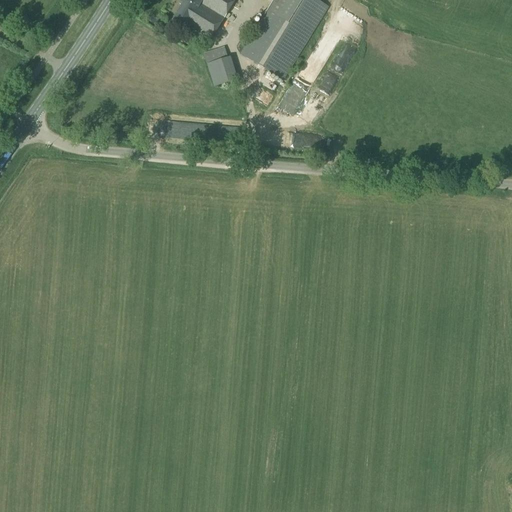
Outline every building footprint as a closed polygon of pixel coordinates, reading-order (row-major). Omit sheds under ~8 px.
[(234,0),(184,0),(171,22),(183,30),(184,28),(208,43),(234,0)] [(281,82),(308,38),(326,8),(314,0),(273,0),(272,1),(239,56),(281,82)] [(254,18),(262,14),(259,10),(252,13),(254,18)] [(343,15),(322,36),(327,41),(317,51),(323,57),(355,27),(343,15)] [(227,58),(224,49),(203,55),(213,88),(237,81),(230,58),(227,58)] [(319,55),(311,58),(317,74),(325,71),(319,55)]
